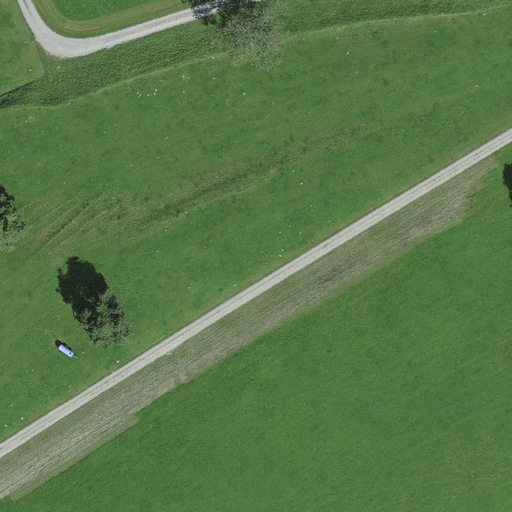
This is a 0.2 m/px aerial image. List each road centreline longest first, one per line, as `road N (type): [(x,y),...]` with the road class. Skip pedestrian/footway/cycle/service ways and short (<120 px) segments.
road 1 (track): [(0,455),(511,131)]
road 2 (track): [(251,0),(87,52),(58,47),(25,0)]
